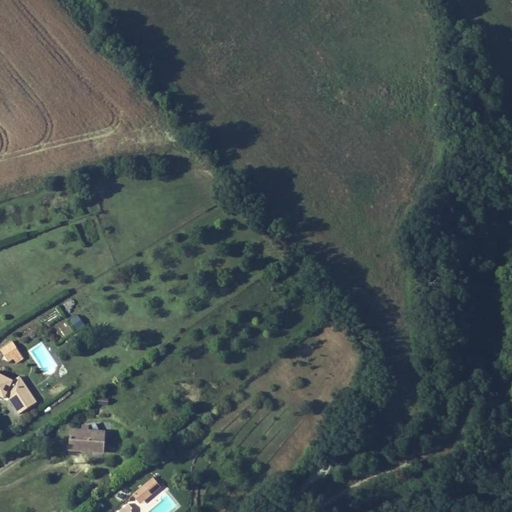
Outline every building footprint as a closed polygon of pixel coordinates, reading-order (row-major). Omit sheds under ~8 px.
[(77,315),(69,321),(76,331),(84,325),(77,315)] [(23,358),(12,341),(0,348),(0,352),(7,363),(14,359),(17,363),(23,358)] [(20,377),(13,381),(0,374),(0,398),(4,400),(6,397),(18,414),(37,402),(20,377)] [(82,430),(70,430),(70,452),(104,454),(105,431),(99,431),(95,422),(89,426),(82,425),(82,430)] [(159,487),(152,479),(143,487),(150,495),(159,487)] [(140,503),(150,495),(143,487),(133,495),(140,503)]
